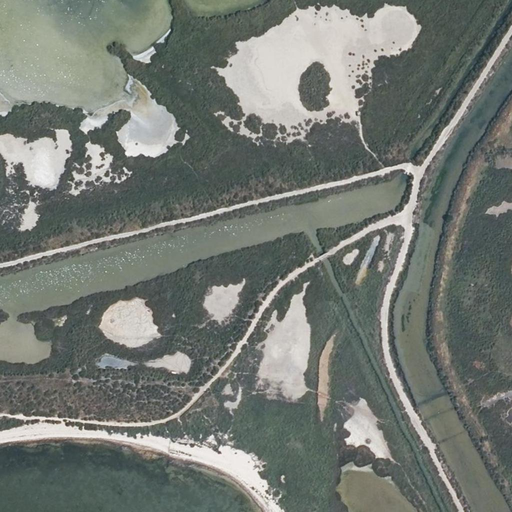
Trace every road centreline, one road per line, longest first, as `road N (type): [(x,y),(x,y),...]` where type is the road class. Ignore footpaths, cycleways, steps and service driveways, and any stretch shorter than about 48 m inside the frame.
road 1 (track): [(0,418),(152,424),(176,417),(234,354),(280,283),(375,225),(406,218)]
road 2 (track): [(454,511),(393,383),(390,323),(420,170)]
road 3 (track): [(420,170),(511,33)]
